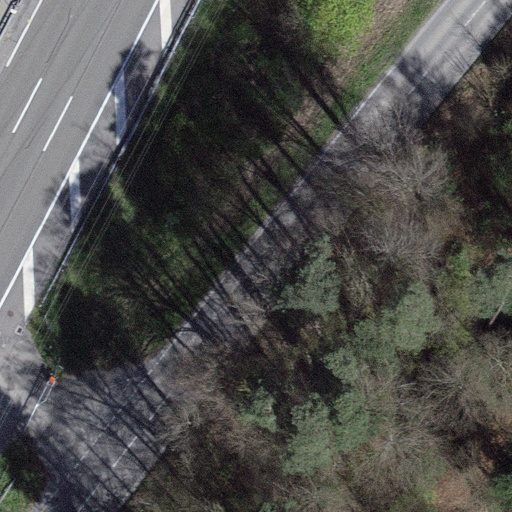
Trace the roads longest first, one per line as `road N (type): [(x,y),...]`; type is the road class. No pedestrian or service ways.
road 1 (tertiary): [(485,0),(129,445)]
road 2 (motorway): [(0,198),(102,0)]
road 3 (unclassified): [(0,385),(129,445)]
